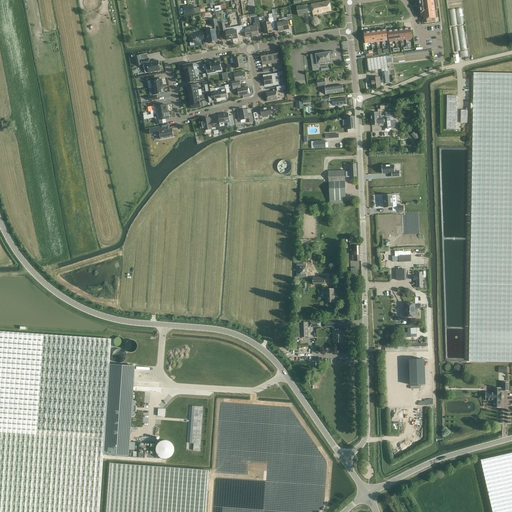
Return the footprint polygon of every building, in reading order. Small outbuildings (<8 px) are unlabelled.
[(419,0),(421,13),(423,13),(424,23),(436,22),(434,12),(437,11),(435,0),(419,0)] [(297,6),(298,16),(308,14),(308,13),(313,12),(313,14),(331,11),(329,1),(312,4),(312,5),(307,6),(307,5),(297,6)] [(220,16),(219,10),(226,9),(226,4),(215,5),(216,16),(220,16)] [(200,8),(194,9),(193,6),(184,7),(185,15),(195,14),(200,13),(200,8)] [(251,26),(252,36),(259,34),(257,25),(257,23),(260,23),(259,17),(254,18),(255,23),(254,24),(254,25),(251,26)] [(274,23),(273,18),(268,19),(269,22),(263,24),(265,34),(272,32),(271,26),(274,26),(274,23)] [(224,23),(220,23),(221,32),(225,31),(227,40),(232,39),(231,31),(231,27),(230,25),(225,26),(224,23)] [(244,27),(246,37),(252,36),(251,26),(247,27),(246,24),(244,24),(244,27)] [(231,31),(232,39),(238,38),(237,33),(242,32),(240,26),(231,27),(231,31)] [(209,43),(217,42),(215,29),(207,31),(209,43)] [(189,41),(190,47),(200,45),(199,40),(200,40),(205,40),(203,32),(199,33),(199,34),(192,35),(192,36),(188,36),(189,39),(188,39),(189,41)] [(310,55),(313,71),(315,70),(315,71),(319,70),(319,64),(332,62),(331,59),(335,58),(335,56),(335,53),(334,51),(330,52),(315,54),(310,55)] [(233,58),(235,68),(244,67),(243,64),(242,64),(241,56),(233,58)] [(384,87),(383,84),(390,83),(389,80),(388,75),(386,60),(392,59),(392,56),(367,59),(369,71),(381,69),(383,80),(380,80),(380,77),(371,78),(373,88),(384,87)] [(147,64),(149,73),(160,70),(161,69),(161,66),(160,67),(158,61),(150,62),(149,59),(141,60),(142,65),(147,64)] [(211,67),(206,68),(207,71),(207,74),(216,73),(216,71),(222,70),(220,61),(217,62),(216,61),(214,62),(210,63),(211,67)] [(245,72),(234,74),(236,81),(232,82),(232,87),(233,87),(240,85),(240,81),(246,80),(245,72)] [(511,73),(474,73),(469,362),(511,362),(511,73)] [(152,88),(162,86),(163,86),(162,79),(155,80),(154,76),(146,77),(147,81),(151,80),(151,81),(151,83),(151,86),(152,86),(152,88)] [(220,90),(222,101),(226,100),(226,99),(228,99),(227,93),(230,93),(228,85),(225,85),(225,89),(220,90)] [(240,85),(233,87),(233,90),(238,89),(239,96),(249,94),(248,94),(250,93),(249,89),(248,89),(247,87),(241,88),(240,85)] [(325,87),(326,94),(343,92),(342,85),(325,87)] [(148,97),(149,101),(157,99),(156,94),(164,93),(162,86),(152,88),(153,95),(153,96),(148,97)] [(216,91),(215,89),(213,88),(210,88),(211,96),(214,96),(215,101),(217,101),(222,101),(220,90),(216,91)] [(278,99),(276,91),(266,93),(268,101),(278,99)] [(338,105),(338,107),(342,107),(342,105),(346,104),(345,98),(330,100),(329,97),(322,98),(322,101),(329,101),(330,106),(334,106),(338,105)] [(154,110),(151,111),(151,114),(157,113),(168,111),(166,105),(160,106),(159,103),(152,104),(154,110)] [(254,113),(255,121),(259,120),(262,120),(262,118),(269,117),(269,115),(272,115),(270,107),(264,108),(264,110),(261,111),(262,112),(257,112),(254,113)] [(248,114),(247,110),(247,109),(241,110),(240,110),(238,110),(237,111),(238,114),(238,113),(240,120),(247,119),(247,122),(253,121),(252,114),(248,114)] [(155,118),(156,124),(163,123),(162,120),(169,118),(168,111),(157,113),(158,117),(155,118)] [(227,123),(228,126),(235,125),(233,115),(229,116),(228,113),(223,114),(223,115),(218,116),(220,123),(224,122),(224,123),(227,123)] [(203,119),(205,130),(212,129),(211,128),(217,127),(216,121),(212,122),(210,122),(210,118),(209,118),(209,117),(206,118),(206,119),(203,119)] [(347,118),(348,133),(355,132),(355,129),(354,117),(347,118)] [(384,124),(384,128),(394,128),(393,121),(390,121),(390,118),(390,117),(371,119),(372,126),(379,125),(379,124),(384,124)] [(159,133),(161,140),(174,137),(172,129),(169,129),(168,125),(149,128),(150,135),(159,133)] [(419,137),(415,131),(411,135),(416,140),(419,137)] [(324,141),(314,141),(314,149),(325,148),(324,141)] [(293,170),(293,169),(293,167),(293,166),(292,164),(291,163),(290,162),(289,161),(288,161),(286,160),(285,160),(283,161),(282,161),(281,162),(279,163),(279,164),(278,166),(278,167),(278,169),(278,170),(279,171),(279,172),(280,173),(281,174),(283,175),(284,175),(285,175),(287,175),(288,175),(289,174),(290,173),(291,172),(292,171),(293,170)] [(346,172),(346,177),(357,177),(356,164),(350,164),(351,172),(346,172)] [(396,166),(383,166),(383,174),(393,174),(393,177),(401,177),(401,172),(396,172),(396,166)] [(345,170),(328,171),(330,204),(342,203),(342,200),(346,200),(345,170)] [(392,195),(384,196),(385,208),(392,207),(396,207),(397,207),(396,203),(393,203),(392,196),(392,195)] [(352,255),(352,261),(355,261),(360,261),(359,246),(354,246),(355,255),(352,255)] [(396,270),(396,280),(404,280),(404,269),(396,270)] [(416,280),(416,288),(423,288),(422,272),(416,272),(416,276),(413,276),(413,280),(416,280)] [(405,304),(405,317),(415,317),(415,308),(421,308),(421,304),(405,304)] [(333,327),(334,343),(343,343),(343,329),(335,329),(335,327),(336,327),(336,321),(325,321),(325,327),(333,327)] [(309,337),(308,322),(300,322),(300,337),(309,337)] [(0,331),(0,511),(98,511),(103,455),(128,456),(131,416),(132,416),(133,416),(134,415),(134,414),(134,411),(135,411),(135,410),(134,410),(135,408),(135,406),(135,403),(135,402),(134,402),(134,401),(133,401),(132,401),(133,386),(133,381),(134,366),(109,364),(111,339),(0,331)] [(424,359),(410,360),(410,385),(425,385),(424,359)] [(494,408),(500,408),(500,401),(501,401),(502,401),(502,393),(501,393),(501,390),(503,390),(503,391),(508,391),(508,383),(503,382),(503,383),(503,388),(501,388),(494,388),(494,393),(486,393),(486,401),(494,401),(494,407),(494,408)] [(139,443),(138,457),(153,458),(154,444),(139,443)] [(511,511),(511,452),(481,460),(492,511),(511,511)] [(105,511),(205,511),(206,511),(208,470),(109,463),(106,505),(105,511)]
